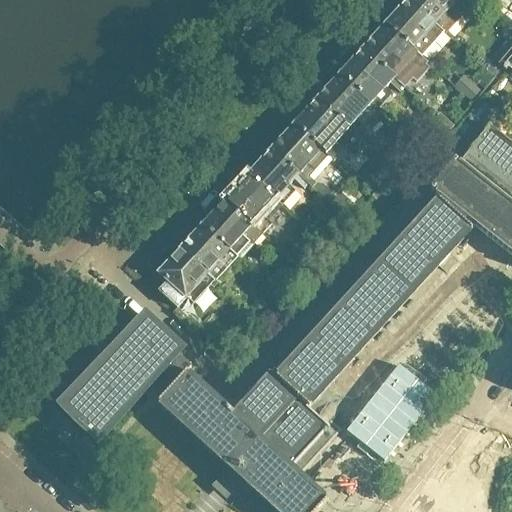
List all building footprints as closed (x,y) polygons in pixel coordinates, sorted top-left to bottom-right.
[(444,33),(409,0),(408,2),(407,1),(405,4),(406,5),(402,9),(402,8),(399,11),(400,11),(388,24),(387,23),(385,26),(386,26),(416,54),(417,54),(421,58),(443,34),(444,33)] [(469,10),(459,1),(459,0),(409,0),(444,33),(443,34),(445,35),(469,10)] [(386,26),(373,40),(372,40),(370,42),(371,43),(367,47),(366,46),(364,48),(365,49),(363,51),(404,89),(408,84),(398,74),(416,54),(386,26)] [(511,43),(508,40),(493,59),(494,60),(492,63),(482,55),(476,62),(496,78),(511,57),(511,43)] [(340,74),(339,75),(377,110),(391,95),(385,89),(390,84),(400,93),(404,89),(363,51),(362,52),(361,52),(359,54),(360,55),(356,59),(355,58),(353,61),(341,75),(340,74)] [(318,100),(317,101),(349,131),(372,153),(375,150),(376,147),(375,146),(359,132),(364,127),(367,130),(381,115),(376,111),(377,110),(339,75),(338,77),(339,77),(327,90),(326,90),(324,93),(325,93),(321,97),(320,97),(318,99),(318,100)] [(480,92),(463,76),(454,87),(457,91),(451,98),(458,104),(465,97),(471,102),(480,92)] [(496,104),(511,116),(511,105),(501,97),(496,104)] [(326,156),(344,136),(349,131),(317,101),(316,102),(315,102),(313,104),(314,105),(309,110),(309,109),(307,111),(307,112),(295,125),(322,152),(326,156)] [(322,152),(295,125),(294,125),(292,127),(293,127),(281,141),(280,140),(278,143),(279,143),(275,147),(274,147),(272,149),(272,150),(309,185),(325,200),(331,193),(321,184),(316,184),(313,181),(331,161),(326,156),(322,152)] [(307,411),(431,274),(469,234),(470,234),(471,233),(459,221),(476,203),(511,231),(511,145),(488,127),(457,167),(463,171),(452,184),(455,187),(440,203),(438,202),(436,204),(438,205),(286,372),(279,365),(273,371),(280,377),(275,383),(268,376),(232,416),(226,410),(224,412),(184,375),(190,369),(184,363),(176,356),(181,351),(143,317),(59,407),(99,444),(149,387),(162,399),(157,405),(158,406),(159,405),(236,475),(276,511),(318,511),(326,503),(325,502),(324,503),(290,471),(327,431),(328,432),(329,431),(318,421),(307,411)] [(309,185),(272,150),(269,152),(267,155),(263,160),(263,159),(261,162),(249,175),(283,206),(295,193),(289,187),(295,181),(305,190),(309,185)] [(283,206),(249,175),(248,175),(246,177),(247,177),(235,190),(234,190),(232,193),(233,193),(229,197),(228,197),(226,199),(227,199),(226,200),(263,234),(271,226),(268,223),(283,206)] [(263,234),(226,200),(223,203),(221,205),(221,206),(218,210),(217,209),(215,211),(215,212),(204,224),(241,260),(255,245),(257,248),(265,239),(262,236),(263,234)] [(241,260),(204,224),(203,225),(200,227),(201,227),(190,239),(187,241),(188,242),(184,246),(183,246),(181,248),(182,248),(180,250),(217,284),(221,288),(222,287),(222,288),(243,266),(239,262),(241,260)] [(157,275),(159,276),(167,283),(159,293),(176,308),(175,309),(176,310),(173,313),(187,327),(191,323),(195,327),(196,327),(201,321),(182,304),(186,299),(194,306),(211,287),(213,289),(217,284),(180,250),(179,252),(178,251),(176,254),(177,254),(173,259),(172,258),(170,260),(170,261),(159,273),(157,275)] [(240,345),(212,319),(209,316),(203,323),(201,321),(196,327),(229,357),(240,345)] [(511,399),(496,415),(511,428),(511,399)] [(511,428),(496,415),(482,432),(483,433),(511,458),(511,428)] [(312,480),(345,510),(392,459),(360,429),(312,480)] [(511,458),(483,433),(470,449),(487,463),(503,478),(511,485),(511,458)] [(470,449),(440,483),(457,498),(487,463),(470,449)] [(487,463),(457,498),(472,511),(473,511),(503,478),(487,463)] [(511,485),(503,478),(473,511),(501,511),(511,500),(511,485)] [(511,511),(511,500),(501,511),(511,511)]
